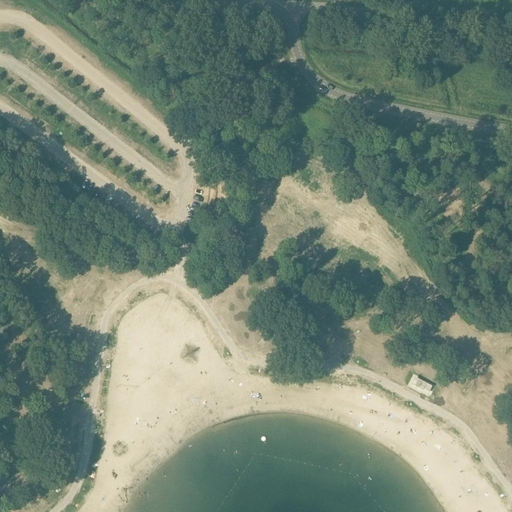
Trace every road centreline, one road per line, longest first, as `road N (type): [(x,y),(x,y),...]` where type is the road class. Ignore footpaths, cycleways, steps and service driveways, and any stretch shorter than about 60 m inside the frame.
road 1 (unclassified): [(280,11),(304,69),(327,90),(511,132)]
road 2 (track): [(511,19),(442,25),(371,15)]
